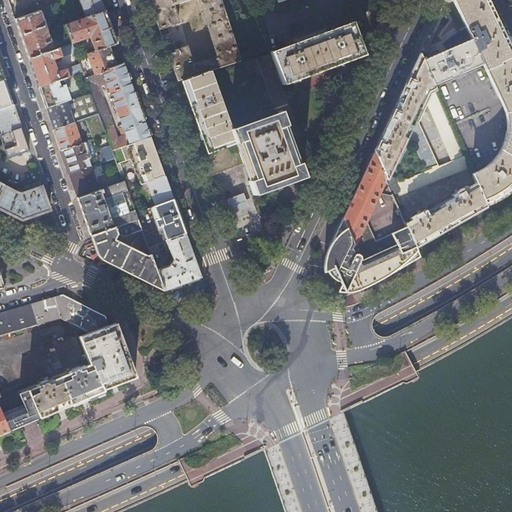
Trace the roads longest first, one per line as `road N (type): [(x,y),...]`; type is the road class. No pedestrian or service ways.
road 1 (primary): [(511,252),(440,297),(0,505)]
road 2 (primary): [(90,511),(511,302)]
road 3 (secondary): [(277,302),(419,0)]
road 4 (tertiary): [(236,310),(124,0)]
road 5 (residential): [(0,26),(74,236),(70,266)]
road 6 (primary): [(511,223),(361,310)]
road 7 (residential): [(70,266),(220,345)]
road 8 (primary): [(146,414),(0,480)]
road 9 (primary): [(379,349),(511,273)]
road 10 (primary): [(345,511),(299,373)]
road 11 (primary): [(31,511),(163,453)]
road 12 (primary): [(271,389),(314,511)]
